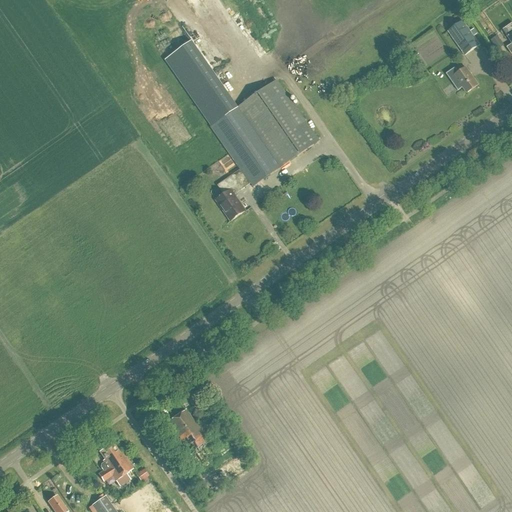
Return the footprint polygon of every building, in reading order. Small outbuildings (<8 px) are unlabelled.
[(465,57),(480,47),(474,38),(477,35),(474,30),(470,33),(463,22),(448,32),(465,57)] [(491,40),(497,51),(504,47),(497,36),(491,40)] [(192,43),(165,62),(212,127),(232,156),(242,171),(219,187),(225,195),(216,201),(231,222),(245,212),(239,204),(238,205),(234,199),(237,197),(236,194),(251,184),(253,188),(319,142),(277,82),(238,109),(192,43)] [(462,89),(466,94),(478,86),(466,68),(458,74),(455,69),(446,75),(458,92),(462,89)] [(192,421),(185,411),(165,425),(193,466),(216,451),(200,427),(199,427),(194,420),(192,421)] [(122,452),(119,454),(112,444),(99,452),(104,460),(103,461),(104,463),(102,465),(101,468),(103,472),(98,475),(103,482),(112,477),(115,482),(123,477),(126,482),(130,480),(126,474),(134,469),(122,452)] [(143,470),(135,476),(139,483),(147,477),(143,470)] [(67,511),(60,502),(60,503),(56,497),(48,503),(53,509),(52,509),(54,511),(67,511)] [(115,511),(105,497),(92,507),(95,511),(115,511)]
